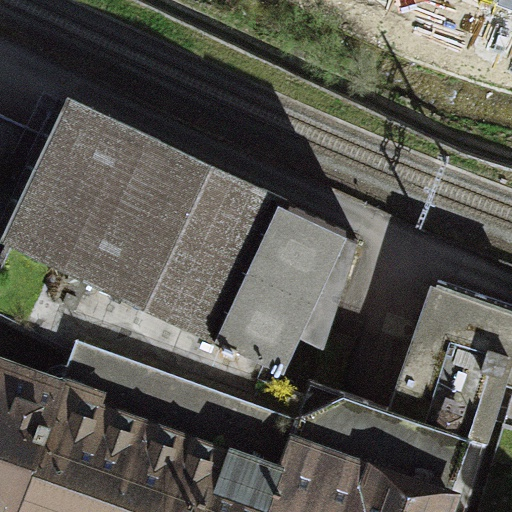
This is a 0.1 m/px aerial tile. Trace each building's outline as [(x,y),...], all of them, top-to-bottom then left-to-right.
[(323,344),(328,328),(357,239),(344,233),(345,231),(73,104),(9,240),(260,355),(282,366),(298,332),(323,344)] [(0,119),(0,182),(16,189),(41,137),(1,118),(0,119)] [(261,511),(290,432),(306,392),(254,371),(260,355),(9,240),(0,259),(0,318),(72,354),(69,361),(13,511),(261,511)] [(484,439),(501,383),(511,349),(511,304),(438,279),(394,409),(484,439)] [(313,377),(341,388),(358,338),(329,328),(324,344),(313,377)] [(13,511),(69,361),(0,336),(0,511),(13,511)] [(511,349),(501,383),(511,386),(511,392),(505,417),(511,419),(511,349)] [(329,447),(320,471),(362,486),(433,511),(463,511),(484,439),(394,409),(390,407),(341,388),(313,377),(307,392),(291,433),(329,447)] [(261,511),(353,511),(362,486),(320,471),(329,447),(291,433),(261,511)] [(433,511),(362,486),(353,511),(433,511)]
